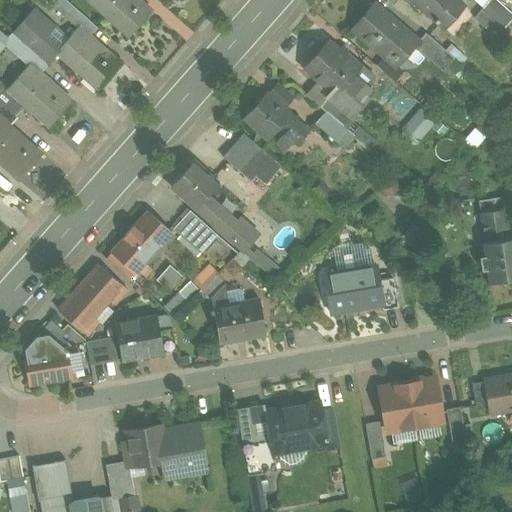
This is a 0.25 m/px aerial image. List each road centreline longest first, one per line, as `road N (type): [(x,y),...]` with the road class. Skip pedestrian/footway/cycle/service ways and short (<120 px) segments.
road 1 (residential): [(511,326),(41,405),(0,400)]
road 2 (secondary): [(273,0),(0,309)]
